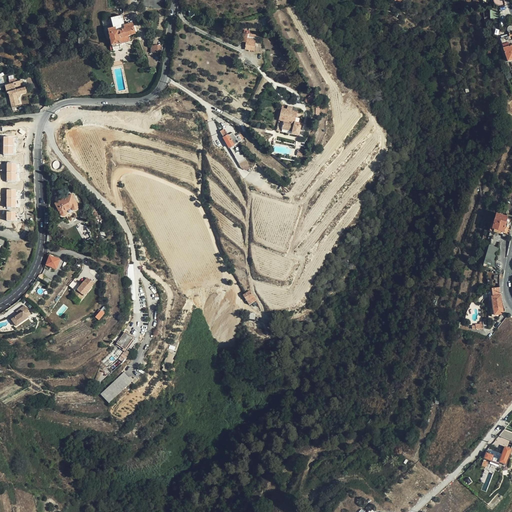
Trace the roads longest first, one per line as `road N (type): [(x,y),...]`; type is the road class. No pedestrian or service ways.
road 1 (tertiary): [(46,113),(77,102),(143,100),(156,91),(173,0)]
road 2 (tertiary): [(0,304),(37,265),(37,144),(46,113)]
road 3 (residential): [(412,511),(511,406)]
